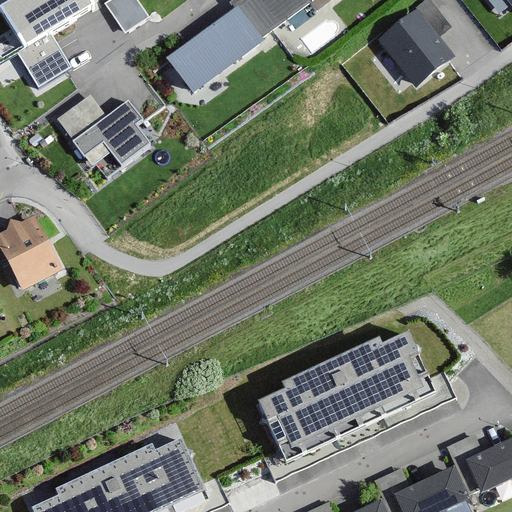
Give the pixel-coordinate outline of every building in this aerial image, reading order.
[(95,0),(13,0),(11,2),(42,52),(104,14),(95,0)] [(128,29),(151,12),(141,0),(109,0),(107,2),(128,29)] [(234,14),(169,60),(195,96),(266,45),(262,40),(313,4),(319,12),(335,0),(234,0),(227,5),(234,14)] [(454,58),(416,9),(377,39),(415,88),(454,58)] [(89,95),(55,121),(83,158),(104,142),(122,165),(150,144),(136,125),(143,120),(128,100),(106,117),(89,95)] [(37,216),(0,232),(0,254),(19,294),(64,273),(37,216)] [(273,490),(457,406),(420,328),(238,408),(273,490)] [(11,511),(221,511),(226,510),(191,428),(11,510),(11,511)] [(511,438),(467,459),(482,492),(511,478),(511,438)] [(451,463),(392,491),(402,511),(448,511),(470,502),(451,463)] [(393,487),(410,482),(406,468),(389,473),(393,487)] [(386,511),(374,489),(322,511),(386,511)]
